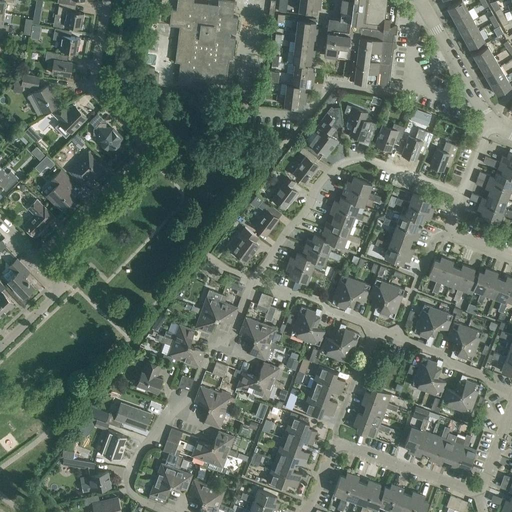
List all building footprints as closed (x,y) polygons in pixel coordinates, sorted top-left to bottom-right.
[(0,0),(0,11),(5,12),(6,1),(13,2),(13,0),(0,0)] [(175,61),(180,62),(178,82),(177,82),(194,84),(194,83),(194,79),(227,83),(227,82),(229,62),(230,58),(233,58),(233,57),(235,37),(236,38),(236,37),(230,36),(230,32),(236,33),(236,32),(238,17),(233,16),(234,1),(235,2),(235,1),(228,0),(218,0),(218,4),(193,1),(193,0),(177,0),(176,9),(171,8),(171,9),(169,24),(169,25),(179,26),(175,61),(175,60),(175,61)] [(321,2),(306,0),(300,0),(299,10),(317,12),(318,6),(320,6),(321,2)] [(327,29),(324,54),(347,57),(356,58),(355,74),(351,73),(350,73),(350,74),(349,74),(348,75),(348,76),(348,77),(349,78),(349,79),(350,79),(351,79),(376,82),(377,81),(380,81),(380,83),(387,84),(388,84),(394,33),(396,33),(397,24),(395,24),(398,1),(393,0),(341,0),(341,7),(340,19),(339,19),(329,17),(327,29)] [(447,7),(453,17),(468,9),(462,0),(459,0),(456,2),(447,7)] [(490,2),(497,14),(503,11),(501,7),(500,8),(495,0),(490,2)] [(73,5),(59,2),(57,14),(66,15),(64,24),(82,27),(84,13),(72,11),(73,5)] [(453,17),(459,27),(473,19),(468,9),(453,17)] [(0,31),(4,32),(8,33),(9,25),(3,24),(5,12),(0,11),(0,31)] [(497,14),(503,25),(509,22),(503,11),(497,14)] [(26,18),(24,33),(30,35),(33,19),(26,18)] [(298,19),(296,30),(317,33),(317,28),(315,28),(316,21),(298,19)] [(459,27),(464,37),(479,29),(473,19),(459,27)] [(60,49),(67,50),(77,52),(80,38),(68,35),(69,30),(55,27),(53,39),(62,40),(60,49)] [(479,29),(464,37),(470,48),(479,43),(485,39),(479,29)] [(296,30),(295,40),(313,43),(314,36),(316,37),(317,33),(296,30)] [(295,40),(294,51),(314,54),(315,50),(312,49),(313,43),(295,40)] [(473,54),(479,64),(493,55),(487,45),(473,54)] [(58,59),(59,54),(47,51),(45,59),(53,63),(52,73),(70,76),(72,62),(58,59)] [(293,62),(295,63),(310,64),(311,58),(314,58),(314,54),(294,51),(293,62)] [(479,64),(485,74),(499,65),(493,55),(479,64)] [(295,63),(294,73),(314,76),(315,71),(312,71),(313,64),(310,64),(295,63)] [(485,74),(491,84),(505,75),(499,65),(485,74)] [(143,75),(149,76),(148,83),(158,84),(159,73),(154,72),(155,67),(144,66),(143,75)] [(13,84),(37,88),(39,76),(24,73),(13,83),(13,84)] [(294,73),(292,84),(305,86),(310,86),(311,80),(314,80),(314,76),(294,73)] [(505,75),(491,84),(497,94),(511,86),(505,75)] [(267,80),(264,84),(269,88),(272,84),(267,80)] [(32,92),(27,95),(38,115),(43,112),(51,108),(60,103),(59,102),(59,103),(58,103),(51,91),(53,90),(49,83),(40,88),(32,92)] [(287,83),(285,94),(306,97),(307,92),(304,92),(305,86),(292,84),(287,83)] [(306,97),(285,94),(284,105),(302,107),(303,101),(305,101),(306,97)] [(374,95),(371,101),(379,104),(382,98),(374,95)] [(56,109),(51,112),(60,121),(56,126),(66,136),(71,132),(79,123),(86,116),(79,109),(75,113),(72,109),(69,112),(68,110),(63,106),(56,109)] [(348,121),(347,124),(348,128),(351,129),(349,134),(364,140),(367,132),(372,134),(370,140),(370,141),(376,123),(365,119),(368,112),(352,106),(353,107),(355,108),(353,114),(350,113),(348,121)] [(310,142),(306,147),(318,157),(319,158),(323,153),(326,155),(338,139),(336,138),(337,136),(336,130),(334,129),(336,127),(334,126),(342,125),(340,108),(333,108),(331,107),(314,130),(320,134),(313,144),(310,142)] [(93,135),(100,135),(99,141),(109,150),(115,150),(115,145),(116,145),(116,144),(121,144),(121,137),(112,128),(109,131),(106,128),(106,122),(100,122),(94,128),(93,135)] [(375,144),(390,150),(395,138),(400,140),(405,127),(394,123),(392,128),(383,124),(375,144)] [(30,125),(24,131),(36,142),(41,137),(30,125)] [(402,154),(416,159),(420,147),(427,149),(433,133),(426,130),(422,140),(409,135),(402,154)] [(436,147),(430,164),(443,169),(447,157),(453,159),(458,145),(452,143),(446,140),(442,150),(436,147)] [(36,146),(32,150),(39,156),(43,152),(36,146)] [(318,157),(306,147),(303,146),(300,151),(306,155),(294,172),(306,181),(319,165),(314,161),(318,157)] [(488,149),(486,156),(511,165),(511,152),(509,151),(506,158),(503,157),(503,155),(488,149)] [(69,170),(72,174),(82,184),(91,175),(94,177),(103,168),(87,152),(69,170)] [(46,155),(35,167),(40,172),(47,164),(50,167),(54,163),(46,155)] [(485,155),(483,162),(498,167),(499,165),(503,167),(502,169),(501,173),(500,173),(511,177),(511,165),(486,156),(485,155)] [(3,169),(0,171),(0,187),(4,183),(9,188),(19,178),(11,170),(7,173),(3,169)] [(58,202),(63,207),(75,196),(66,187),(72,181),(61,170),(49,181),(54,187),(47,194),(56,204),(58,202)] [(480,171),(477,177),(510,189),(509,192),(511,193),(511,186),(511,185),(511,177),(500,173),(501,173),(496,171),(494,178),(490,177),(490,174),(490,175),(480,171)] [(292,187),(295,182),(285,174),(281,180),(284,182),(272,198),(285,208),(293,197),(293,198),(298,192),(292,187)] [(346,182),(344,186),(368,195),(367,197),(373,200),(375,194),(369,192),(372,183),(353,176),(351,183),(346,182)] [(491,187),(488,193),(507,200),(509,192),(510,189),(477,177),(475,183),(485,187),(486,187),(487,185),(491,187)] [(368,195),(344,186),(343,190),(348,192),(345,198),(359,203),(359,204),(363,205),(367,197),(368,195)] [(469,198),(480,202),(503,210),(502,213),(508,216),(510,210),(504,208),(507,200),(488,193),(487,197),(472,192),(469,198)] [(431,200),(413,193),(410,201),(408,204),(432,213),(433,209),(429,207),(431,200)] [(381,196),(375,194),(373,200),(379,202),(381,196)] [(334,201),(332,205),(355,214),(354,217),(360,219),(362,214),(356,211),(359,204),(359,203),(341,196),(338,203),(334,201)] [(26,228),(34,236),(48,223),(46,221),(52,214),(53,214),(44,205),(43,205),(37,199),(28,207),(35,214),(28,220),(31,223),(26,228)] [(254,225),(266,234),(279,218),(271,212),(274,207),(263,199),(257,207),(264,213),(254,225)] [(410,201),(403,199),(401,205),(407,207),(404,215),(419,220),(419,221),(423,222),(426,215),(430,217),(432,213),(408,204),(410,201)] [(503,210),(480,202),(478,206),(483,208),(480,215),(499,222),(503,210)] [(335,211),(333,218),(351,225),(354,217),(355,214),(332,205),(330,210),(335,211)] [(404,215),(400,213),(396,224),(419,233),(421,228),(416,227),(419,221),(419,220),(404,215)] [(362,214),(360,219),(366,222),(368,216),(362,214)] [(326,223),(324,227),(347,235),(346,238),(352,240),(354,235),(348,233),(351,225),(333,218),(330,224),(326,223)] [(395,227),(392,235),(411,242),(413,235),(418,237),(419,233),(396,224),(397,221),(391,219),(389,224),(395,227)] [(232,250),(240,256),(246,260),(259,244),(255,241),(259,236),(245,226),(238,236),(241,239),(232,250)] [(347,235),(324,227),(323,231),(327,233),(325,239),(332,242),(343,247),(347,235)] [(307,240),(305,244),(328,253),(327,255),(332,258),(335,252),(329,249),(332,242),(325,239),(314,235),(311,241),(307,240)] [(411,242),(392,235),(389,242),(388,245),(411,254),(413,250),(408,248),(411,242)] [(374,244),(381,246),(383,240),(377,238),(374,244)] [(388,245),(389,242),(383,240),(381,246),(387,248),(384,256),(403,263),(405,256),(410,258),(411,254),(388,245)] [(308,250),(306,256),(315,260),(323,264),(327,255),(328,253),(305,244),(303,248),(308,250)] [(290,258),(288,262),(311,271),(310,274),(316,276),(318,270),(312,268),(315,260),(306,256),(297,252),(294,259),(290,258)] [(335,252),(332,258),(339,260),(341,254),(335,252)] [(434,258),(428,277),(436,280),(439,281),(447,258),(443,256),(441,261),(434,258)] [(8,280),(23,296),(34,286),(25,276),(29,271),(17,258),(9,266),(15,273),(8,280)] [(452,260),(447,258),(439,281),(436,280),(432,291),(438,293),(442,282),(449,285),(456,266),(450,264),(452,260)] [(307,282),(311,271),(288,262),(286,266),(291,268),(288,275),(296,278),(298,278),(303,280),(307,282)] [(456,266),(449,285),(458,288),(460,289),(469,266),(464,264),(463,269),(456,266)] [(460,289),(458,288),(454,299),(459,301),(463,290),(471,293),(473,289),(478,274),(477,274),(471,272),(473,268),(469,266),(460,289)] [(483,292),(491,269),(487,268),(486,272),(479,270),(477,274),(478,274),(473,289),(481,292),(483,292)] [(483,292),(481,292),(479,297),(484,299),(486,294),(494,296),(501,278),(494,276),(496,271),(491,269),(483,292)] [(318,270),(316,276),(322,278),(324,272),(318,270)] [(239,283),(241,277),(229,273),(227,279),(239,283)] [(344,311),(349,312),(352,306),(356,296),(365,299),(370,284),(341,274),(334,293),(331,302),(345,308),(344,311)] [(507,280),(501,278),(494,296),(502,300),(504,300),(511,279),(511,276),(509,276),(507,280)] [(295,281),(292,289),(294,290),(300,288),(303,280),(298,278),(296,278),(295,281)] [(375,306),(376,306),(373,313),(378,315),(379,312),(394,317),(404,288),(376,278),(370,292),(379,295),(375,306)] [(227,279),(225,285),(243,291),(245,286),(239,283),(227,279)] [(511,279),(504,300),(502,300),(500,305),(505,307),(507,301),(511,303),(511,279)] [(202,308),(201,310),(215,315),(216,318),(217,316),(218,317),(217,314),(222,300),(220,300),(222,293),(209,289),(207,295),(202,308)] [(0,295),(0,315),(0,316),(14,304),(3,292),(0,295)] [(262,292),(260,298),(271,302),(273,296),(262,292)] [(268,312),(268,311),(270,305),(271,302),(260,298),(258,303),(256,308),(268,312)] [(238,306),(222,300),(217,314),(218,317),(232,322),(238,306)] [(425,343),(430,345),(434,336),(435,336),(439,325),(447,328),(453,314),(424,303),(413,331),(428,337),(425,343)] [(290,334),(319,344),(325,330),(313,325),(317,315),(319,316),(322,309),(317,307),(316,310),(301,305),(298,314),(290,334)] [(195,311),(200,313),(195,326),(211,332),(216,318),(215,315),(201,310),(202,308),(197,306),(195,311)] [(454,316),(458,318),(462,310),(454,307),(452,310),(456,312),(454,316)] [(240,332),(253,337),(256,336),(261,322),(245,316),(240,332)] [(452,349),(453,349),(451,355),(457,358),(458,355),(471,360),(475,350),(482,331),(453,320),(448,335),(456,338),(452,349)] [(153,327),(157,330),(161,324),(157,321),(153,327)] [(255,337),(254,339),(256,338),(271,343),(271,341),(276,343),(279,334),(275,332),(276,327),(261,322),(256,336),(253,337),(255,337)] [(166,330),(164,335),(188,344),(190,343),(195,329),(179,323),(176,333),(166,330)] [(345,327),(346,324),(341,323),(339,329),(338,329),(334,339),(325,336),(320,351),(349,362),(359,333),(345,327)] [(497,334),(506,338),(508,332),(501,330),(500,333),(498,332),(497,334)] [(157,333),(155,339),(171,344),(168,354),(164,353),(163,358),(177,363),(178,358),(183,360),(188,346),(191,345),(189,344),(190,343),(188,344),(164,335),(157,333)] [(254,339),(249,353),(259,356),(265,358),(268,349),(273,350),(274,347),(276,343),(271,341),(271,343),(256,338),(254,339)] [(188,346),(183,360),(199,366),(205,350),(191,345),(188,346)] [(311,360),(316,362),(317,362),(318,358),(315,357),(317,349),(313,348),(309,359),(311,360)] [(498,359),(504,362),(501,370),(511,374),(511,361),(505,359),(506,356),(500,354),(498,359)] [(289,356),(286,365),(296,369),(299,359),(289,356)] [(437,377),(441,367),(441,366),(443,360),(438,358),(437,361),(422,356),(412,384),(440,395),(446,381),(437,377)] [(137,384),(158,391),(163,378),(156,376),(160,365),(147,360),(143,371),(142,370),(137,384)] [(216,361),(214,367),(225,371),(228,365),(216,361)] [(264,361),(258,375),(259,377),(273,382),(273,385),(277,387),(279,382),(274,380),(279,367),(273,364),(264,361)] [(319,365),(315,376),(343,387),(345,380),(340,378),(339,380),(335,379),(337,372),(319,365)] [(214,367),(212,372),(223,376),(225,371),(214,367)] [(253,398),(254,393),(252,392),(257,378),(257,376),(236,368),(233,375),(240,377),(237,386),(250,391),(248,396),(253,398)] [(178,386),(184,388),(188,377),(182,374),(178,386)] [(460,409),(470,413),(480,384),(466,379),(467,376),(462,374),(460,380),(459,380),(455,390),(446,387),(443,397),(441,402),(460,409)] [(252,392),(254,393),(263,396),(262,398),(265,399),(266,397),(268,398),(273,385),(273,382),(259,377),(258,375),(258,376),(257,376),(257,378),(252,392)] [(315,376),(311,387),(329,394),(332,387),(336,389),(335,391),(341,393),(343,387),(315,376)] [(184,388),(190,390),(194,379),(188,377),(184,388)] [(194,400),(208,405),(210,404),(215,390),(200,384),(194,400)] [(365,392),(364,396),(397,408),(398,406),(388,402),(391,393),(372,386),(370,393),(365,392)] [(311,387),(307,398),(335,408),(337,402),(332,400),(331,402),(327,400),(329,394),(311,387)] [(210,406),(209,407),(211,406),(225,411),(226,409),(231,411),(236,398),(230,395),(231,393),(222,390),(221,392),(215,390),(210,404),(208,405),(210,406)] [(367,402),(364,408),(383,415),(386,407),(396,411),(397,408),(364,396),(362,400),(367,402)] [(430,408),(438,411),(440,407),(436,406),(439,398),(435,396),(430,408)] [(335,408),(307,398),(303,409),(321,416),(324,409),(328,410),(327,412),(333,414),(335,408)] [(151,412),(121,402),(116,414),(109,412),(105,421),(109,423),(120,427),(122,421),(145,429),(151,412)] [(414,411),(427,416),(429,410),(416,405),(414,411)] [(211,406),(209,407),(204,421),(220,427),(225,414),(229,415),(231,411),(226,409),(225,411),(211,406)] [(379,426),(378,429),(383,430),(385,425),(380,423),(383,415),(364,408),(362,415),(357,413),(356,417),(379,426)] [(255,418),(262,421),(265,412),(258,409),(255,418)] [(291,415),(287,426),(315,437),(317,431),(312,428),(311,430),(307,429),(307,427),(309,422),(307,421),(309,418),(301,415),(300,415),(299,418),(297,417),(298,414),(291,412),(290,415),(291,415)] [(379,426),(356,417),(354,422),(359,423),(356,430),(375,437),(378,429),(379,426)] [(109,423),(105,421),(97,418),(94,424),(107,429),(109,423)] [(252,421),(250,427),(256,429),(258,423),(252,421)] [(410,451),(414,452),(422,429),(425,430),(427,425),(422,423),(420,428),(411,425),(404,444),(411,446),(410,451)] [(287,426),(283,437),(301,444),(304,438),(308,439),(307,441),(313,443),(315,437),(287,426)] [(169,433),(180,438),(183,431),(171,427),(169,433)] [(241,432),(249,435),(251,430),(243,427),(241,432)] [(426,452),(433,433),(425,430),(422,429),(414,452),(418,454),(420,449),(426,452)] [(103,444),(100,452),(120,459),(123,451),(121,450),(127,436),(110,430),(105,444),(103,444)] [(218,430),(213,443),(214,446),(228,451),(227,453),(232,455),(234,450),(229,448),(234,435),(228,433),(218,430)] [(431,459),(435,460),(444,437),(446,438),(448,433),(443,431),(441,436),(433,433),(426,452),(433,454),(431,459)] [(167,439),(178,443),(180,438),(169,433),(167,439)] [(283,437),(279,448),(307,458),(309,452),(304,450),(303,452),(299,450),(301,444),(283,437)] [(448,460),(454,441),(446,438),(444,437),(435,460),(439,462),(441,457),(448,460)] [(165,444),(176,448),(178,443),(167,439),(165,444)] [(203,464),(208,466),(210,462),(207,461),(212,447),(211,444),(197,439),(192,455),(205,460),(203,464)] [(450,466),(457,468),(465,445),(468,446),(470,441),(464,439),(462,444),(454,441),(448,460),(454,462),(453,466),(450,465),(450,466)] [(210,462),(208,466),(221,471),(227,453),(228,451),(214,446),(213,443),(213,445),(211,444),(212,447),(207,461),(210,462)] [(174,454),(176,448),(165,444),(163,450),(174,454)] [(465,445),(457,468),(463,470),(461,469),(463,465),(465,466),(469,468),(476,449),(468,446),(465,445)] [(279,448),(275,458),(293,465),(296,459),(300,460),(299,462),(305,465),(307,458),(279,448)] [(89,453),(70,450),(68,457),(88,460),(89,453)] [(156,475),(155,478),(170,483),(171,485),(171,483),(173,484),(172,482),(177,468),(174,467),(179,456),(168,452),(164,463),(162,462),(156,475)] [(62,456),(57,462),(85,467),(88,482),(83,483),(81,485),(82,489),(84,491),(90,489),(90,490),(111,485),(108,471),(93,474),(92,468),(93,468),(95,462),(88,461),(68,457),(62,456)] [(179,456),(174,467),(177,468),(172,482),(173,484),(187,489),(192,473),(179,468),(183,457),(179,456)] [(275,458),(271,469),(299,480),(302,473),(296,471),(295,473),(291,472),(293,465),(275,458)] [(299,480),(271,469),(267,480),(268,481),(266,484),(284,490),(288,480),(292,482),(291,484),(297,486),(299,480)] [(340,474),(333,493),(342,496),(345,497),(353,474),(349,472),(347,477),(340,474)] [(155,478),(156,475),(152,474),(150,478),(155,480),(148,497),(164,503),(171,485),(170,483),(155,478)] [(357,475),(353,474),(345,497),(342,496),(339,502),(345,504),(347,498),(355,501),(362,482),(356,480),(357,475)] [(188,494),(202,499),(204,498),(209,484),(207,483),(194,478),(188,494)] [(203,500),(203,501),(205,500),(219,505),(224,490),(212,485),(213,480),(209,478),(207,483),(209,484),(204,498),(202,499),(203,500)] [(366,505),(374,481),(370,480),(369,485),(362,482),(355,501),(363,504),(366,505)] [(379,483),(374,481),(366,505),(363,504),(361,510),(366,511),(368,506),(377,509),(379,505),(378,504),(384,490),(377,488),(379,483)] [(378,504),(379,505),(386,507),(389,508),(397,485),(393,483),(392,488),(385,485),(383,490),(384,490),(378,504)] [(402,486),(397,485),(389,508),(386,507),(384,511),(390,511),(391,509),(399,511),(406,493),(400,491),(402,486)] [(258,488),(255,496),(254,499),(277,507),(279,503),(274,502),(277,495),(258,488)] [(406,493),(399,511),(411,511),(419,493),(415,491),(413,496),(406,493)] [(411,511),(424,511),(428,501),(422,499),(423,494),(419,493),(411,511)] [(84,497),(86,505),(93,503),(95,511),(121,511),(117,497),(100,501),(98,494),(84,497)] [(253,502),(250,510),(256,511),(270,511),(271,510),(276,511),(277,507),(254,499),(255,496),(249,494),(247,500),(253,502)] [(446,506),(452,508),(456,497),(450,495),(446,506)] [(511,495),(511,496),(509,502),(505,501),(503,505),(511,508),(511,495)] [(463,511),(457,510),(461,498),(456,497),(452,508),(455,509),(453,511),(463,511)] [(468,501),(461,498),(457,510),(463,511),(468,501)] [(205,500),(203,501),(198,511),(216,511),(217,511),(219,505),(205,500)]
